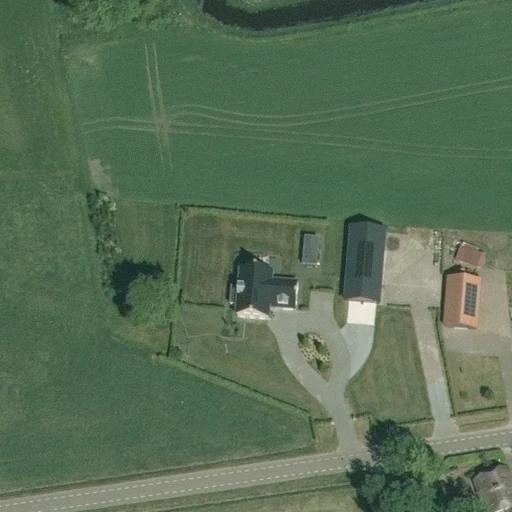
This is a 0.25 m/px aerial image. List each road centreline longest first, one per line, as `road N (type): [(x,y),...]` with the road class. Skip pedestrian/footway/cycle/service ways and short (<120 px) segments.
road 1 (tertiary): [(3,511),(382,457)]
road 2 (tertiary): [(382,457),(511,438)]
